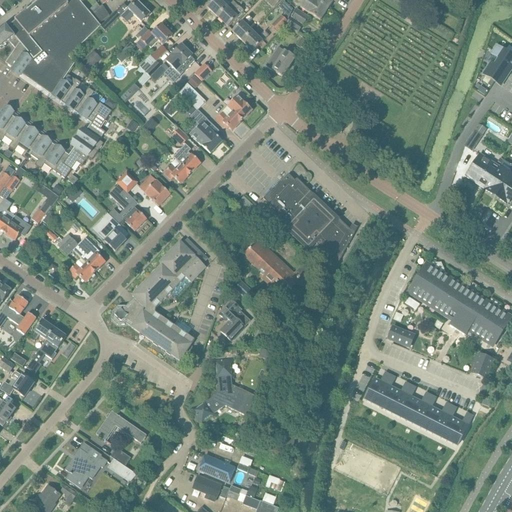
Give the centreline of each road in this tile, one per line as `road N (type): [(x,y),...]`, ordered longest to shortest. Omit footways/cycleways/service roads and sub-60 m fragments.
road 1 (residential): [(80,316),(282,110)]
road 2 (unclassified): [(511,269),(332,152),(282,110)]
road 3 (residential): [(150,488),(187,436),(178,407),(185,385),(129,345),(102,343)]
road 4 (residential): [(0,480),(100,364),(102,343)]
road 5 (unclassified): [(282,110),(170,0)]
road 6 (unknown): [(428,215),(490,98),(511,104)]
road 7 (residential): [(282,110),(360,0)]
